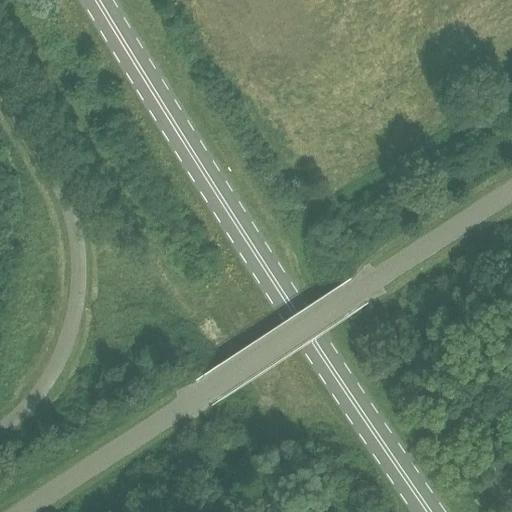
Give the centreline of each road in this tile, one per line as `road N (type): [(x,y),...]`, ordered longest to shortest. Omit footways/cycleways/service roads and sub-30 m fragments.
road 1 (primary): [(97,0),(434,511)]
road 2 (unclassified): [(27,511),(511,190)]
road 3 (unclassified): [(0,435),(63,379),(84,343),(91,254),(82,219),(0,97)]
